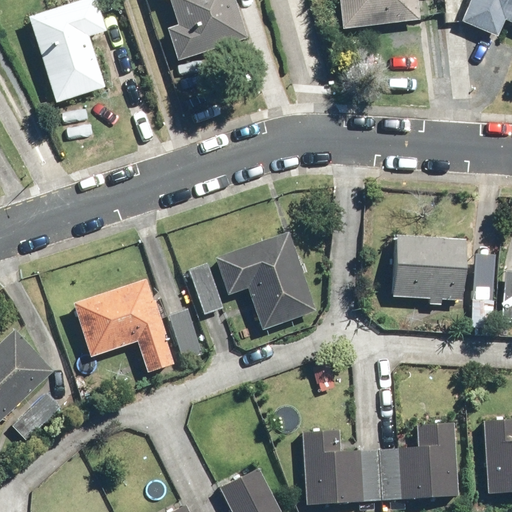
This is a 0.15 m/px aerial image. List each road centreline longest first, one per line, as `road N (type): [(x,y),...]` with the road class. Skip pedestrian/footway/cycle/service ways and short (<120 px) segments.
road 1 (residential): [(511,150),(284,140),(0,236)]
road 2 (unknown): [(352,141),(295,72),(277,0)]
